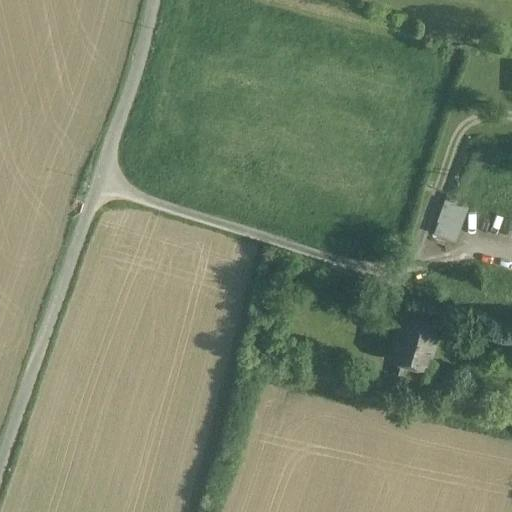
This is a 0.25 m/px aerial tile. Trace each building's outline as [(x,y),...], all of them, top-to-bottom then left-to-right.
[(434,232),(459,239),(468,206),(444,199),(434,232)] [(440,324),(402,313),(389,355),(402,359),(428,367),(434,343),(439,345),(439,342),(444,343),(446,336),(437,334),(440,324)] [(428,367),(402,359),(399,368),(425,376),(428,367)] [(463,392),(446,388),(443,401),(460,405),(463,392)] [(511,414),(511,402),(463,392),(460,405),(511,416),(511,414)]
